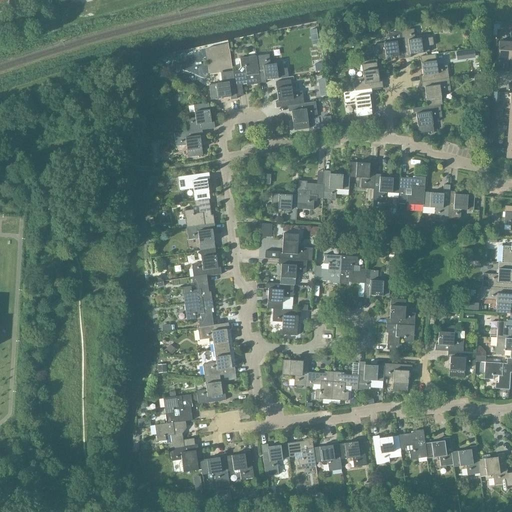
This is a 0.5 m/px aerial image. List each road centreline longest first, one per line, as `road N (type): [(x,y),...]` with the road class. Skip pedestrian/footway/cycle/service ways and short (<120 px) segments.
road 1 (residential): [(511,408),(461,402),(274,422)]
road 2 (residential): [(252,347),(224,159)]
road 3 (residential): [(511,190),(394,141)]
road 4 (residential): [(274,150),(394,141)]
